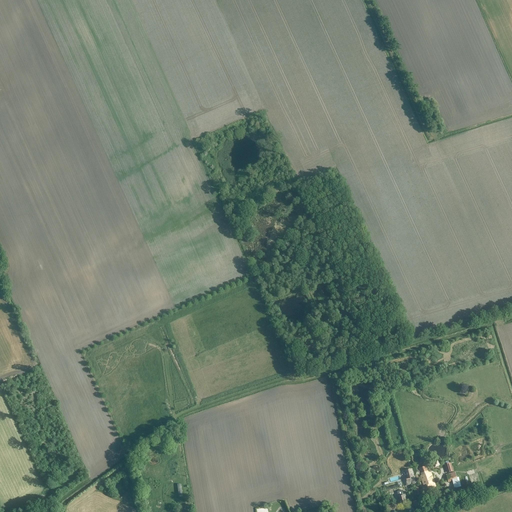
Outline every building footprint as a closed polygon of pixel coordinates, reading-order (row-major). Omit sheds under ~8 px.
[(445,465),(447,473),(453,472),(452,467),(453,467),(451,463),(445,465)] [(426,467),(419,469),(422,476),(420,476),(423,485),(426,484),(428,490),(435,487),(430,473),(428,474),(426,467)] [(407,477),(403,478),(405,485),(405,486),(416,483),(414,475),(412,469),(405,471),(407,477)] [(452,473),(446,475),(448,483),(454,481),(457,480),(455,472),(452,473)] [(405,495),(397,497),(400,505),(407,503),(405,495)]
